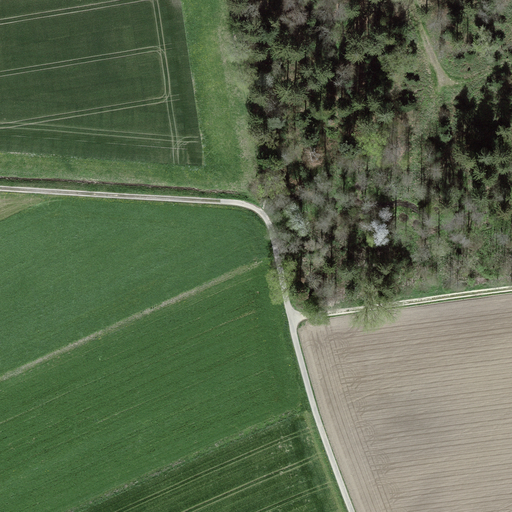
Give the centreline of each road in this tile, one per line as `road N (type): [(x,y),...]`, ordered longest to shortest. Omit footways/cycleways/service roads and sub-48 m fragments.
road 1 (track): [(291,319),(269,222),(251,206),(0,188)]
road 2 (track): [(291,319),(511,288)]
road 3 (track): [(352,511),(291,319)]
